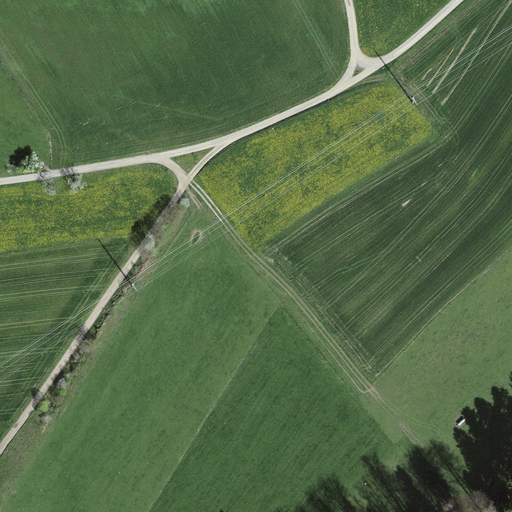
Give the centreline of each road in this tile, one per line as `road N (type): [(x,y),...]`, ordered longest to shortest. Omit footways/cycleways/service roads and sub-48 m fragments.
road 1 (track): [(226,139),(194,170),(0,443)]
road 2 (track): [(155,157),(205,197),(379,400)]
road 3 (track): [(457,0),(357,78),(226,139)]
road 4 (track): [(226,139),(0,180)]
